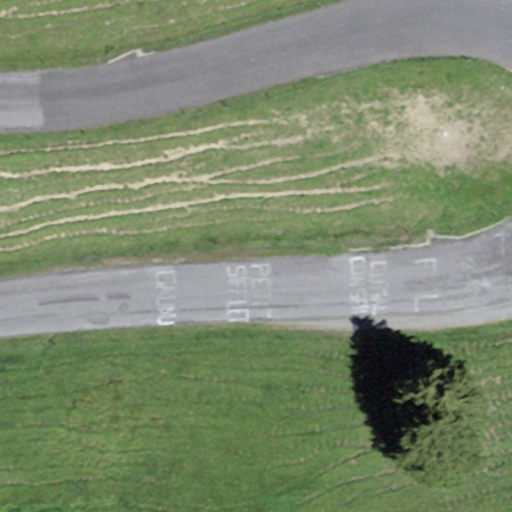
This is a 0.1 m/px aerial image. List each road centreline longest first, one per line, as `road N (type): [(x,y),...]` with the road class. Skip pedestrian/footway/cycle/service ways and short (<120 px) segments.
road 1 (tertiary): [(0,101),(43,103),(185,82),(408,20),(511,29)]
road 2 (tertiary): [(511,264),(439,277),(0,310)]
